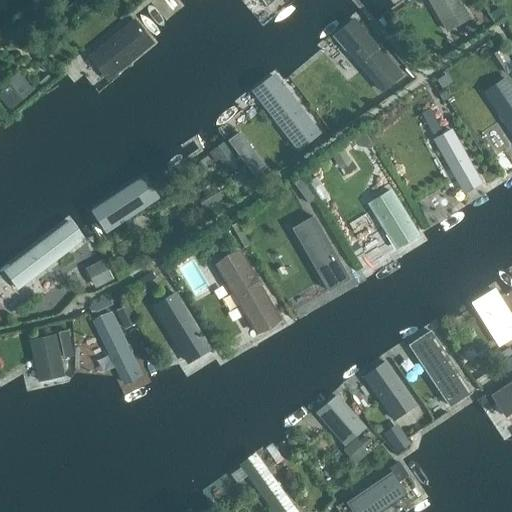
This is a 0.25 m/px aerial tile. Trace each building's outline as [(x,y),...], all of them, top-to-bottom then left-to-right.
[(253,0),(265,15),(285,0),(253,0)] [(420,0),(445,37),(471,21),(456,0),(420,0)] [(324,51),(337,66),(375,32),(363,19),(362,17),(324,51)] [(130,20),(86,57),(109,85),(153,48),(130,20)] [(18,70),(0,84),(0,99),(6,108),(32,87),(18,70)] [(511,89),(507,82),(482,97),(511,145),(511,89)] [(206,125),(219,142),(265,110),(252,92),(206,125)] [(426,152),(462,205),(486,188),(449,136),(426,152)] [(89,213),(105,241),(163,206),(146,178),(89,213)] [(367,209),(396,253),(420,237),(391,194),(367,209)] [(287,232),(327,299),(354,282),(314,215),(287,232)] [(0,270),(0,274),(14,296),(86,250),(70,225),(0,270)] [(214,265),(257,340),(282,326),(239,251),(214,265)] [(111,280),(101,261),(85,270),(94,288),(111,280)] [(470,311),(498,348),(511,338),(511,319),(493,294),(470,311)] [(152,311),(185,366),(209,351),(176,296),(152,311)] [(116,310),(125,330),(137,324),(128,305),(116,310)] [(90,332),(123,396),(148,383),(116,319),(90,332)] [(64,358),(74,356),(69,330),(58,333),(64,358)] [(405,352),(433,394),(459,376),(432,334),(405,352)] [(54,340),(33,342),(37,391),(58,389),(54,340)] [(361,387),(397,438),(414,426),(379,375),(361,387)] [(511,379),(489,396),(508,423),(511,419),(511,379)] [(338,401),(319,416),(342,445),(361,430),(338,401)] [(343,450),(355,462),(365,453),(354,440),(343,450)] [(247,469),(277,511),(302,511),(264,457),(247,469)] [(383,468),(393,484),(405,476),(396,461),(383,468)] [(393,511),(405,503),(386,479),(343,511),(393,511)]
